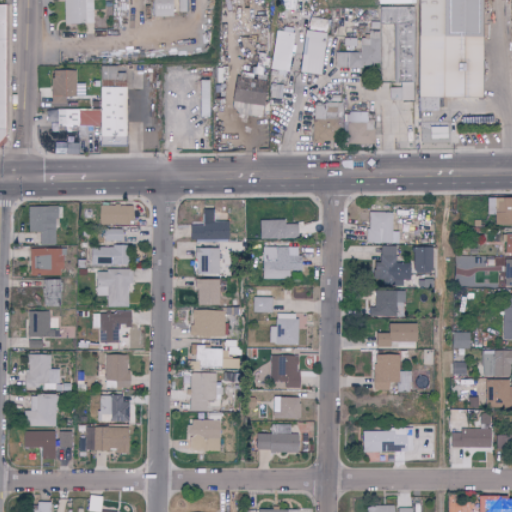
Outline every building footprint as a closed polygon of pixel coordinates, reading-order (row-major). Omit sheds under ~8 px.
[(92,0),(63,0),(64,23),(92,24),(92,0)] [(170,0),(150,0),(151,16),(171,16),(170,0)] [(415,0),(415,7),(380,7),(380,25),(393,24),(394,86),(388,86),(388,101),(415,101),(415,111),(434,111),(434,98),(482,97),(481,57),(476,57),(475,0),(415,0)] [(288,72),(295,31),(276,28),(270,69),(288,72)] [(326,34),(305,30),(298,72),(319,75),(326,34)] [(334,66),(378,67),(379,37),(359,37),(358,53),(335,52),(334,66)] [(261,117),(266,80),(261,79),(265,55),(248,53),(244,78),(234,76),(229,113),(261,117)] [(124,67),(99,67),(99,146),(123,146),(124,67)] [(64,97),(83,97),(83,83),(75,84),(75,71),(51,71),(51,104),(64,104),(64,97)] [(312,141),(345,142),(345,145),(373,145),(374,120),(367,120),(367,113),(342,112),(342,103),(312,103),(312,141)] [(97,126),(98,110),(55,110),(55,125),(97,126)] [(77,143),(54,142),(53,154),(76,155),(77,143)] [(511,225),(511,198),(488,199),(488,215),(493,215),(493,226),(511,225)] [(97,225),(132,226),(132,206),(98,206),(97,225)] [(27,207),(27,233),(39,233),(39,245),(55,246),(55,207),(27,207)] [(227,241),(228,222),(219,221),(219,211),(203,211),(203,223),(192,222),(192,240),(227,241)] [(393,213),(367,212),(366,243),(392,244),(393,213)] [(284,221),(258,221),(258,239),(296,239),(296,224),(284,224),(284,221)] [(102,240),(121,241),(121,230),(103,229),(102,240)] [(511,253),(511,234),(503,234),(503,254),(511,253)] [(88,247),(89,266),(130,265),(129,246),(88,247)] [(395,247),(377,246),(376,282),(409,283),(409,264),(395,264),(395,247)] [(262,247),(262,279),(288,280),(289,271),(299,271),(300,248),(262,247)] [(63,276),(62,248),(29,250),(29,270),(39,269),(40,276),(63,276)] [(431,248),(412,248),(413,273),(431,273),(431,248)] [(217,274),(217,249),(195,249),(195,274),(217,274)] [(503,286),(511,286),(511,259),(504,260),(503,286)] [(133,271),(97,270),(96,296),(107,297),(107,307),(128,308),(128,285),(133,285),(133,271)] [(43,307),(60,306),(59,280),(42,281),(43,307)] [(217,306),(218,281),(191,280),(190,306),(217,306)] [(403,303),(404,292),(373,291),(373,304),(368,304),(367,316),(394,317),(394,303),(403,303)] [(511,295),(503,296),(501,340),(511,340),(511,295)] [(270,312),(270,297),(253,298),(253,312),(270,312)] [(223,337),(224,312),(191,310),(190,336),(223,337)] [(49,312),(27,312),(27,337),(58,336),(58,318),(49,318),(49,312)] [(118,343),(118,328),(131,327),(131,312),(92,313),(93,329),(99,329),(99,344),(118,343)] [(268,327),(268,345),(296,345),(297,314),(276,314),(275,327),(268,327)] [(415,324),(386,324),(386,320),(364,320),(364,341),(374,341),(374,347),(392,347),(392,346),(415,346),(415,324)] [(468,333),(451,333),(450,349),(468,349),(468,333)] [(220,368),(220,349),(196,348),(196,367),(220,368)] [(511,364),(511,351),(482,351),(482,377),(509,377),(509,365),(511,364)] [(50,355),(26,355),(26,388),(38,388),(38,384),(59,385),(59,370),(50,370),(50,355)] [(105,382),(114,381),(114,389),(128,388),(127,355),(104,356),(105,382)] [(372,390),(388,391),(388,383),(395,383),(395,392),(409,392),(409,372),(399,372),(399,355),(372,355),(372,390)] [(270,357),(269,384),(285,384),(285,389),(298,389),(298,357),(270,357)] [(238,369),(238,359),(220,359),(220,369),(238,369)] [(464,376),(465,363),(452,363),(452,376),(464,376)] [(216,374),(190,373),(189,412),(206,412),(206,399),(222,399),(223,384),(216,384),(216,374)] [(485,409),(511,407),(511,391),(511,380),(485,381),(485,409)] [(24,427),(56,427),(56,396),(29,395),(29,411),(25,411),(24,427)] [(128,403),(122,403),(122,396),(99,396),(99,422),(128,422),(128,403)] [(272,420),(298,421),(299,398),(272,398),(272,420)] [(218,420),(188,421),(189,453),(219,452),(218,420)] [(296,453),(296,435),(289,435),(289,425),(275,425),(275,435),(254,435),(254,452),(296,453)] [(127,429),(85,427),(85,451),(115,452),(115,454),(127,454),(127,429)] [(449,434),(449,448),(491,448),(491,429),(464,429),(464,434),(449,434)] [(511,429),(509,430),(509,435),(495,435),(496,451),(511,450),(511,429)] [(360,453),(412,452),(411,431),(359,432),(360,453)] [(53,432),(25,432),(25,448),(40,448),(40,460),(54,459),(53,432)] [(71,433),(55,433),(54,459),(61,459),(61,449),(70,449),(71,433)] [(99,511),(100,497),(88,497),(87,511),(99,511)] [(511,511),(511,497),(475,497),(474,511),(511,511)] [(49,511),(50,503),(36,503),(36,511),(22,511),(21,511),(49,511)]
